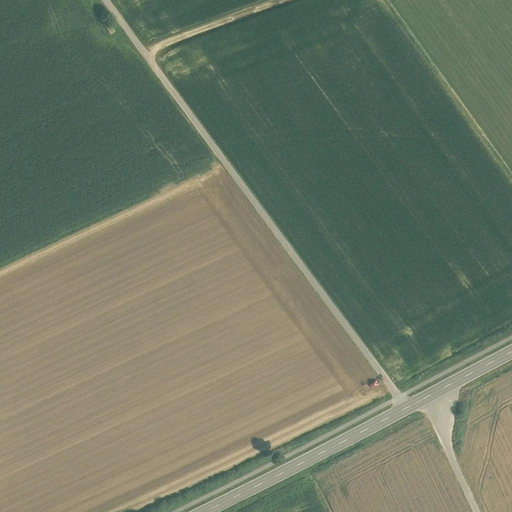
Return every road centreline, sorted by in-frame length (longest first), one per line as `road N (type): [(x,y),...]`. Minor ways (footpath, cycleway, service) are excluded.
road 1 (track): [(105,0),(406,408)]
road 2 (secondary): [(199,511),(511,352)]
road 3 (track): [(151,61),(314,0)]
